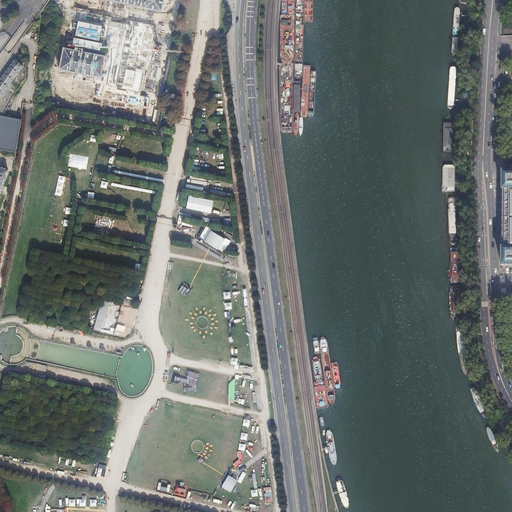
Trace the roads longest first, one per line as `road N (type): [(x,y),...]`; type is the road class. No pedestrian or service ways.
road 1 (track): [(210,0),(278,511)]
road 2 (primary): [(304,511),(256,145),(252,0)]
road 3 (primary): [(241,0),(246,146),(293,511)]
road 4 (track): [(182,138),(144,331),(161,355),(161,379),(151,401),(131,408),(112,486)]
road 5 (track): [(0,264),(27,135),(56,115),(182,138)]
road 6 (primary): [(489,0),(478,168),(482,285)]
road 7 (primary): [(494,279),(486,165),(497,0)]
road 8 (track): [(230,511),(0,460)]
road 9 (track): [(144,331),(116,346),(0,322)]
road 10 (track): [(209,0),(182,138)]
road 11 (track): [(131,408),(111,385),(27,366),(8,371)]
road 12 (primary): [(482,285),(492,370),(511,410)]
